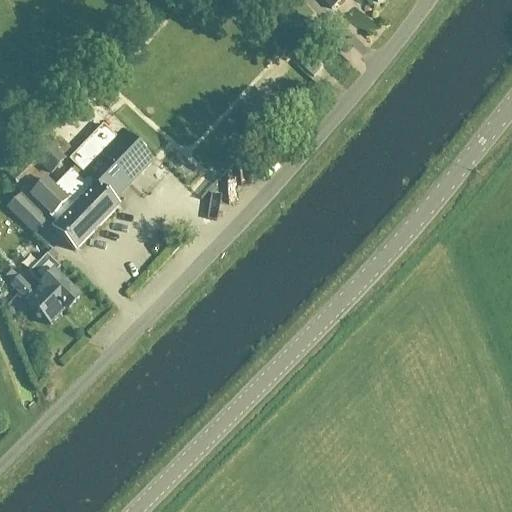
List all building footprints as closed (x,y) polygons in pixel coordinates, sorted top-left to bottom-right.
[(321,0),(331,11),(343,0),(321,0)] [(303,66),(314,76),(321,67),(310,58),(303,66)] [(51,217),(49,219),(57,226),(52,231),(75,253),(117,209),(111,203),(150,163),(122,135),(116,141),(102,127),(68,162),(87,180),(82,186),(70,174),(54,190),(45,182),(30,197),(51,217)] [(36,159),(48,146),(42,140),(30,153),(36,159)] [(36,159),(35,159),(51,174),(64,161),(48,146),(36,159)] [(240,175),(246,183),(259,172),(252,164),(240,175)] [(19,278),(10,287),(26,303),(26,304),(50,327),(64,312),(65,314),(78,300),(53,275),(40,288),(40,289),(35,294),(19,278)]
